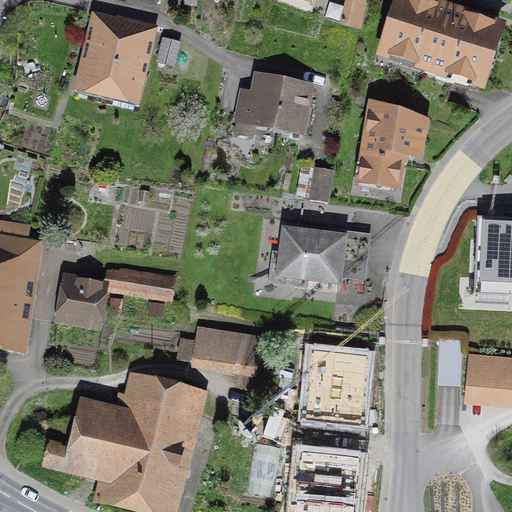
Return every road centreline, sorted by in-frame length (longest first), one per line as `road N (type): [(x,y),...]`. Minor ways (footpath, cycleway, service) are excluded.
road 1 (residential): [(405,511),(407,332),(422,245),(438,203),(511,117)]
road 2 (residential): [(322,82),(226,68),(145,11),(100,0)]
